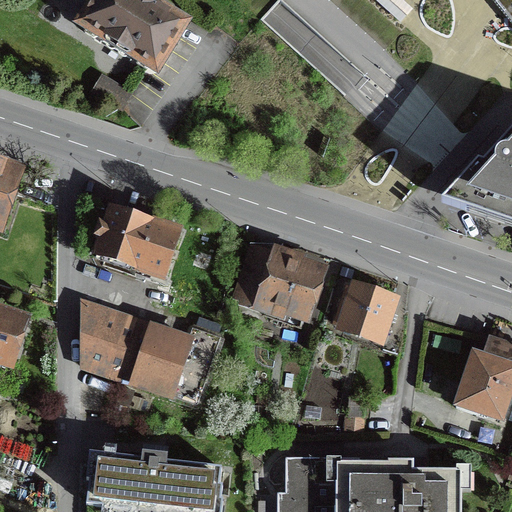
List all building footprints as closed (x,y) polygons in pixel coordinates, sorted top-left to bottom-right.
[(146,0),(95,0),(81,23),(85,25),(84,28),(85,32),(94,38),(98,37),(100,34),(137,57),(136,60),(137,64),(146,70),(150,69),(152,66),(156,68),(184,23),(146,0)] [(376,0),(397,18),(407,7),(399,0),(376,0)] [(101,77),(92,91),(120,108),(129,94),(101,77)] [(511,211),(511,134),(490,160),(460,193),(507,210),(511,211)] [(0,171),(0,221),(0,222),(16,177),(0,171)] [(147,222),(112,210),(107,226),(99,223),(95,237),(102,239),(96,256),(162,279),(178,232),(147,222)] [(254,252),(245,279),(252,281),(245,304),(265,311),(268,304),(305,317),(320,274),(291,264),(254,252)] [(348,287),(335,325),(344,329),(357,290),(348,287)] [(375,295),(357,289),(357,290),(344,329),(378,341),(384,324),(390,326),(397,303),(375,295)] [(83,368),(133,385),(133,384),(198,406),(221,339),(192,329),(189,341),(173,335),(84,305),(83,368)] [(0,358),(10,362),(23,322),(5,316),(0,314),(0,358)] [(474,355),(457,409),(478,416),(479,413),(501,420),(511,387),(511,344),(489,337),(482,358),(474,355)] [(221,511),(223,501),(221,501),(222,487),(219,486),(221,469),(167,462),(168,456),(151,454),(142,453),(142,460),(89,453),(86,480),(89,481),(86,506),(126,510),(126,507),(139,508),(138,511),(158,511),(170,511),(221,511)] [(460,511),(461,472),(413,472),(413,463),(388,463),(388,465),(359,465),(359,462),(286,462),(285,511),(460,511)]
